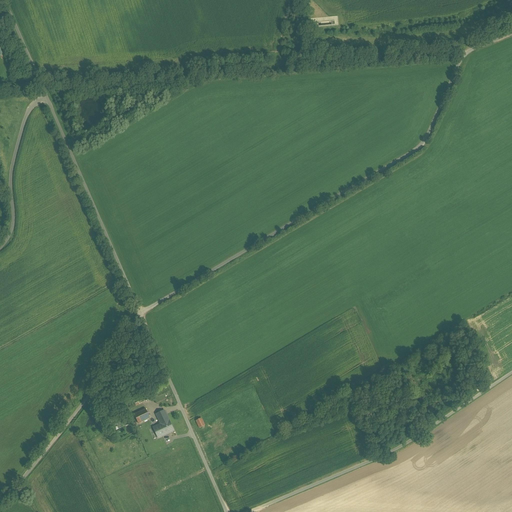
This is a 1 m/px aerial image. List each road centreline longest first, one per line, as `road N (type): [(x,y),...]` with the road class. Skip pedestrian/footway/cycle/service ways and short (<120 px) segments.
road 1 (unclassified): [(139,315),(416,149),(460,56),(511,31)]
road 2 (unclassified): [(4,0),(139,315)]
road 3 (unclassified): [(511,372),(412,439),(248,511)]
road 4 (unclassified): [(0,504),(96,387),(139,315)]
road 5 (unclassified): [(139,315),(226,511)]
road 6 (track): [(180,64),(42,82)]
